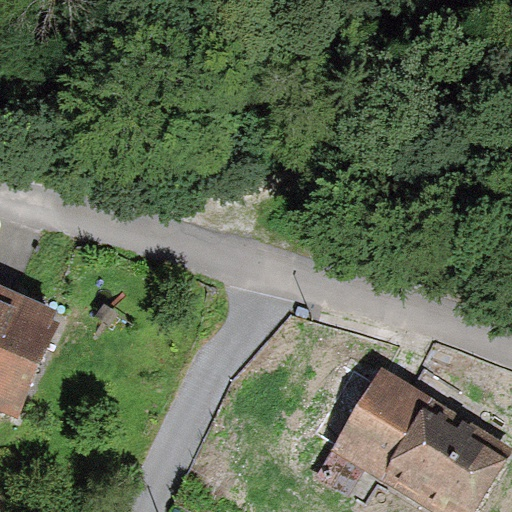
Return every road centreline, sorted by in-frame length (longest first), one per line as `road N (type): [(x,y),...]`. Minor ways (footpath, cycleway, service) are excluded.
road 1 (residential): [(511,337),(0,181)]
road 2 (track): [(135,226),(511,107)]
